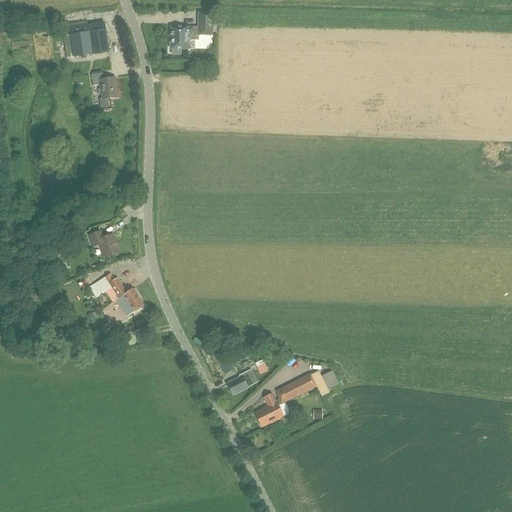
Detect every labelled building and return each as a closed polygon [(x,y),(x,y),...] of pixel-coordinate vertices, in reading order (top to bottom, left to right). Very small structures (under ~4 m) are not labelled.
[(213,35),(213,28),(213,20),(213,12),(198,12),(198,27),(188,28),(171,27),(171,49),(172,49),(173,54),(180,54),(180,49),(188,49),(188,41),(199,41),(199,35),(213,35)] [(70,27),(71,35),(106,30),(105,22),(70,27)] [(71,36),(74,58),(110,53),(106,30),(71,35),(71,36)] [(100,80),(104,80),(103,74),(91,75),(93,86),(100,85),(100,80)] [(115,78),(104,80),(100,80),(100,85),(102,99),(100,99),(101,108),(109,107),(108,99),(118,98),(115,78)] [(104,238),(102,231),(90,236),(94,247),(101,245),(106,259),(120,254),(113,235),(104,238)] [(133,289),(127,293),(117,279),(115,280),(111,274),(106,277),(95,284),(90,287),(97,298),(102,295),(112,288),(118,299),(124,295),(135,312),(144,306),(133,289)] [(133,278),(136,284),(145,280),(142,274),(133,278)] [(25,292),(26,299),(36,298),(35,291),(25,292)] [(224,353),(216,357),(225,374),(233,370),(224,353)] [(333,371),(320,377),(327,391),(339,385),(333,371)] [(276,391),(279,400),(281,405),(317,387),(314,380),(311,374),(276,391)] [(253,385),(248,375),(242,378),(242,377),(228,383),(234,395),(248,388),(247,388),(253,385)] [(284,418),(278,406),(276,401),(272,394),(264,399),(267,406),(261,409),(262,410),(255,414),(262,427),(275,421),(276,422),(284,418)]
